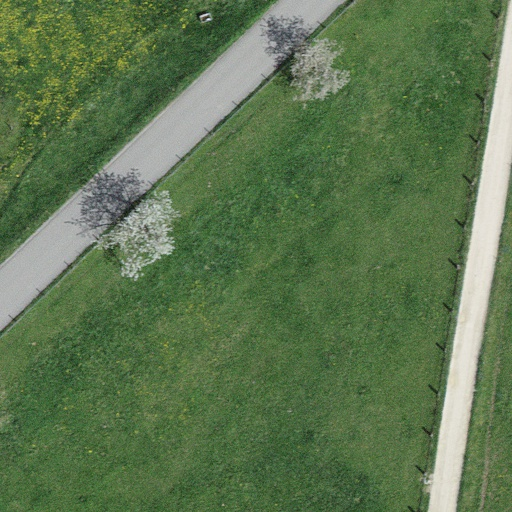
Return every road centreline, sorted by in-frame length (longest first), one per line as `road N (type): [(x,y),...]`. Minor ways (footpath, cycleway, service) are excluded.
road 1 (track): [(511,93),(447,511)]
road 2 (unclassified): [(0,293),(219,96),(304,0)]
